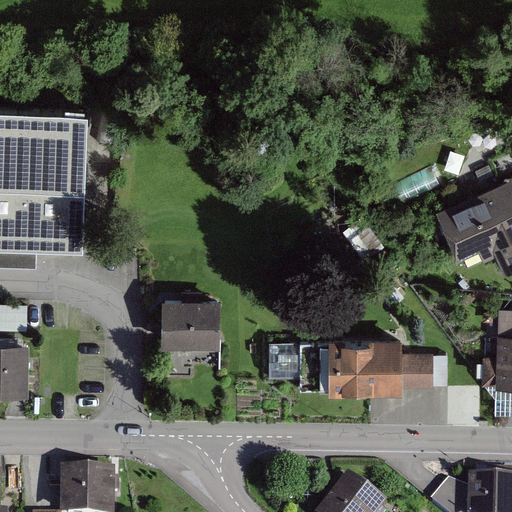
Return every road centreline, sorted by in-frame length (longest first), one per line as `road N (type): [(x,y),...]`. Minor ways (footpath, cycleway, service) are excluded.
road 1 (residential): [(217,436),(511,441)]
road 2 (residential): [(0,433),(217,436)]
